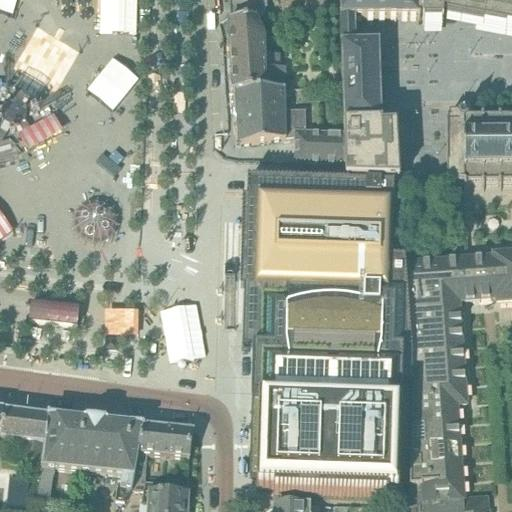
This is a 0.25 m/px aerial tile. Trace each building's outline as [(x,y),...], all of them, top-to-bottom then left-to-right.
[(44,0),(0,0),(0,80),(41,84),(42,70),(53,71),(59,8),(43,7),(44,0)] [(228,0),(229,0),(228,0),(229,2),(247,1),(256,20),(260,20),(261,17),(266,6),(265,0),(228,0)] [(420,21),(419,0),(339,0),(339,6),(340,21),(355,21),(360,21),(420,21)] [(511,0),(419,0),(420,21),(428,21),(428,26),(448,26),(448,20),(511,32),(511,0)] [(230,23),(228,24),(232,94),(235,93),(266,91),(265,69),(265,55),(265,40),(256,20),(247,1),(229,2),(230,23)] [(345,182),(398,184),(398,166),(397,128),(387,128),(383,47),(361,47),(356,47),(355,21),(340,21),(340,48),(343,134),(344,168),(345,168),(345,175),(345,182)] [(284,69),(265,69),(266,91),(284,90),(284,69)] [(266,91),(235,93),(237,121),(239,148),(240,148),(248,147),(256,146),(259,146),(263,145),(285,142),(294,141),(294,132),(305,133),(304,113),(284,113),(284,90),(266,91)] [(446,164),(444,186),(447,186),(447,189),(462,189),(465,189),(465,192),(468,192),(468,189),(483,189),(483,192),(486,192),(486,189),(500,189),(500,192),(503,192),(503,189),(511,188),(511,123),(502,123),(502,120),(499,120),(499,123),(485,123),(485,120),(482,120),(482,123),(469,123),(469,115),(460,115),(450,115),(446,164)] [(294,141),(294,147),(294,166),(303,167),(328,168),(333,168),(344,168),(343,134),(305,133),(294,132),(294,141)] [(241,245),(240,293),(244,293),(242,352),(253,352),(252,362),(252,375),(252,388),(251,401),(250,434),(249,478),(256,478),(256,492),(273,493),(273,496),(278,496),(351,499),(387,500),(387,496),(398,497),(400,429),(402,380),(411,380),(412,361),(405,264),(404,264),(404,262),(391,262),(393,191),(393,187),(345,186),(295,184),(247,182),(247,196),(247,202),(246,202),(242,202),(241,245)] [(233,196),(233,184),(212,183),(212,195),(233,196)] [(406,510),(400,510),(400,511),(488,511),(488,500),(474,501),(464,501),(458,411),(468,410),(460,307),(494,305),(494,309),(511,307),(511,254),(490,256),(491,259),(468,261),(462,189),(447,189),(452,261),(405,264),(412,361),(411,380),(406,510)] [(5,414),(2,414),(0,435),(0,440),(24,444),(21,468),(24,468),(37,470),(42,470),(49,419),(46,419),(41,418),(34,418),(34,417),(29,416),(29,417),(22,416),(17,415),(10,415),(10,414),(5,413),(5,414)] [(53,472),(79,474),(84,423),(60,420),(49,419),(42,470),(37,470),(33,505),(49,507),(53,472)] [(84,423),(79,474),(122,480),(120,489),(118,489),(115,503),(124,504),(132,493),(142,428),(131,427),(131,428),(107,425),(84,422),(84,423)] [(142,428),(132,493),(143,494),(144,494),(145,493),(146,457),(189,462),(192,434),(192,433),(142,428)] [(0,461),(0,471),(23,474),(24,468),(21,468),(8,465),(9,464),(0,461)] [(143,494),(142,504),(148,505),(147,511),(185,511),(187,495),(156,493),(157,485),(145,485),(145,493),(144,494),(143,494)]
